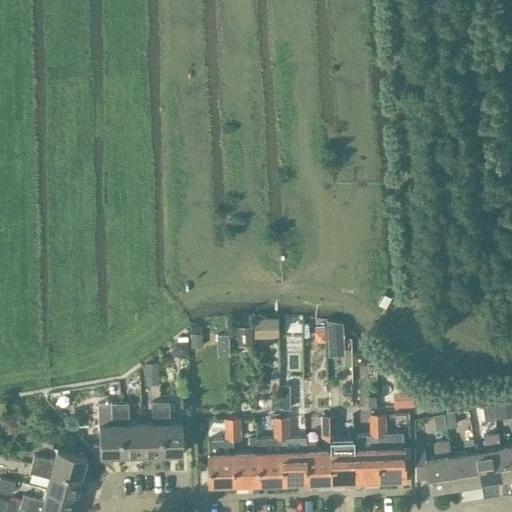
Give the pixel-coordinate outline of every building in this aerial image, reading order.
[(265,315),(266,335),(278,335),(277,315),(265,315)] [(325,330),(325,324),(315,324),(315,330),(314,330),(314,337),(319,341),(326,341),(325,330)] [(202,332),(201,325),(190,325),(190,333),(190,346),(203,346),(202,332)] [(253,344),(253,326),(235,326),(236,345),(253,344)] [(343,354),(342,329),(326,329),(327,355),(343,354)] [(216,333),(216,344),(229,343),(228,332),(216,333)] [(188,349),(188,339),(175,339),(175,350),(188,349)] [(159,377),(158,358),(144,358),(145,378),(159,377)] [(290,384),(281,385),(281,408),(290,408),(290,384)] [(411,391),(401,391),(401,406),(412,406),(411,391)] [(271,399),(271,409),(280,409),(280,399),(271,399)] [(152,420),(140,421),(141,452),(152,452),(152,457),(161,456),(160,400),(151,401),(152,420)] [(169,400),(160,400),(161,456),(171,456),(171,451),(182,451),(182,420),(170,420),(169,400)] [(128,401),(119,402),(121,458),(131,457),(130,452),(141,452),(140,421),(129,421),(128,401)] [(121,458),(119,402),(111,402),(111,421),(99,422),(100,453),(111,453),(111,458),(121,458)] [(506,416),(504,402),(493,404),(496,418),(506,416)] [(485,420),(496,418),(493,404),(482,406),(485,420)] [(446,427),(457,425),(454,410),(444,412),(446,427)] [(371,422),(384,422),(384,411),(370,412),(371,422)] [(322,414),(322,424),(336,424),(336,413),(322,413),(322,414)] [(274,415),(274,426),(287,425),(287,414),(274,415)] [(225,417),(225,427),(239,427),(239,417),(225,417)] [(384,422),(371,422),(371,433),(378,433),(385,432),(384,422)] [(329,435),(336,434),(336,424),(322,424),(323,435),(329,435)] [(274,426),(274,436),(281,436),(288,436),(287,425),(274,426)] [(240,437),(239,427),(225,427),(225,437),(240,437)] [(480,480),(505,475),(500,444),(498,431),(483,434),(485,446),(475,448),(480,480)] [(378,433),(379,477),(403,476),(402,432),(385,432),(378,433)] [(358,433),(354,440),(355,478),(379,477),(378,433),(371,433),(358,433)] [(329,435),(329,446),(330,478),(355,478),(354,440),(348,434),(336,434),(329,435)] [(249,448),(233,449),(234,481),(258,480),(257,437),(257,435),(248,436),(249,448)] [(258,480),(282,480),(281,447),(281,436),(274,436),(257,437),(258,480)] [(465,450),(450,452),(456,484),(480,480),(475,448),(473,437),(463,438),(465,450)] [(415,445),(416,478),(428,475),(430,488),(456,484),(450,452),(448,439),(433,442),(436,455),(425,457),(423,444),(415,445)] [(329,446),(317,446),(317,441),(305,442),(305,447),(306,479),(330,478),(329,446)] [(511,441),(500,444),(505,475),(511,474),(511,441)] [(34,454),(31,462),(86,476),(88,467),(83,466),(86,455),(56,447),(53,459),(34,454)] [(305,447),(281,447),(282,480),(306,479),(305,447)] [(233,449),(208,449),(209,482),(234,481),(233,449)] [(48,476),(45,487),(75,495),(78,485),(83,486),(86,476),(31,462),(29,471),(48,476)] [(0,476),(0,488),(12,492),(15,481),(0,476)] [(23,493),(21,502),(58,511),(75,511),(77,507),(72,505),(75,495),(45,487),(42,498),(23,493)] [(13,511),(16,501),(0,496),(0,511),(3,511),(13,511)] [(58,511),(21,502),(18,510),(24,511),(58,511)]
